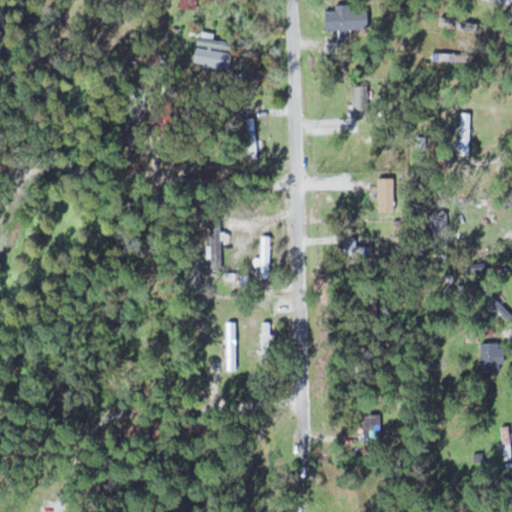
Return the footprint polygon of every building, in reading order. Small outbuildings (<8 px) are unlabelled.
[(199,8),(198,0),(179,0),(179,8),(199,8)] [(371,28),(371,5),(327,6),(327,28),(371,28)] [(427,22),(427,44),(447,45),(449,23),(427,22)] [(234,71),(237,39),(199,35),(196,67),(234,71)] [(353,98),(353,124),(369,124),(369,98),(353,98)] [(472,154),(472,112),(460,112),(460,154),(472,154)] [(397,209),(397,176),(381,176),(381,209),(397,209)] [(223,218),(208,218),(208,268),(224,268),(223,218)] [(273,235),(260,235),(260,278),(273,278),(273,235)] [(262,322),(262,363),(273,363),(273,322),(262,322)] [(484,342),(484,371),(507,371),(507,342),(484,342)] [(365,443),(384,443),(384,413),(365,413),(365,443)] [(511,458),(511,424),(501,426),(504,459),(511,458)]
